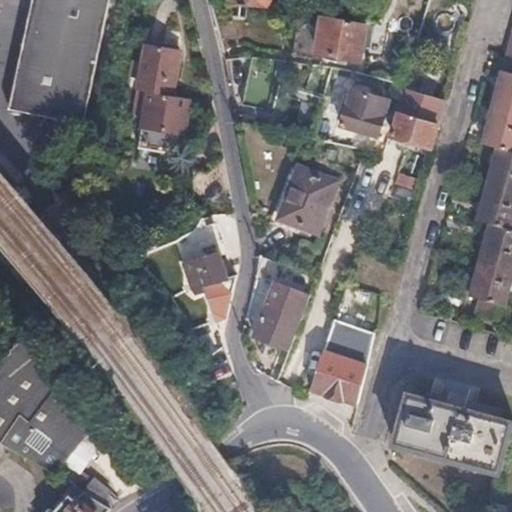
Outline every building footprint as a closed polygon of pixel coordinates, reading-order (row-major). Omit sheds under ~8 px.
[(77,127),(90,69),(97,40),(106,0),(36,0),(10,112),(77,127)] [(267,12),(268,0),(228,0),(227,6),(267,12)] [(358,66),(365,29),(322,20),(315,57),(358,66)] [(511,26),(483,150),(495,153),(478,227),(488,229),(480,266),(471,303),(488,307),(485,321),(511,327),(511,312),(508,312),(511,294),(511,26)] [(174,98),(180,53),(149,46),(141,93),(174,98)] [(271,111),(279,63),(257,59),(250,59),(242,106),(271,111)] [(431,149),(442,117),(447,103),(407,91),(400,114),(399,114),(392,135),(431,149)] [(378,138),(389,102),(351,92),(350,96),(344,96),(337,121),(342,124),(341,127),(378,138)] [(146,119),(142,149),(141,151),(168,156),(178,146),(179,136),(186,137),(191,102),(174,98),(141,93),(136,117),(146,119)] [(314,231),(333,179),(295,165),(277,216),(314,231)] [(224,212),(219,187),(203,190),(208,215),(224,212)] [(232,294),(220,281),(229,280),(223,255),(186,266),(194,289),(196,294),(206,292),(217,324),(228,319),(232,294)] [(302,316),(318,275),(261,256),(260,273),(276,279),(256,336),(287,348),(299,315),(302,316)] [(349,350),(357,329),(332,319),(324,340),(349,350)] [(359,402),(369,365),(324,351),(312,388),(359,402)] [(48,362),(34,374),(28,367),(13,380),(9,375),(3,381),(0,378),(0,443),(57,473),(68,454),(88,435),(100,425),(48,362)] [(507,470),(511,447),(511,416),(410,392),(398,443),(507,470)] [(107,511),(112,507),(85,490),(77,499),(71,493),(55,511),(107,511)] [(507,511),(508,503),(489,499),(487,511),(507,511)]
